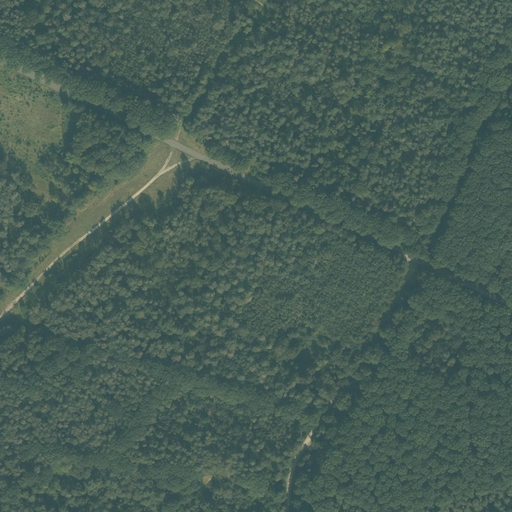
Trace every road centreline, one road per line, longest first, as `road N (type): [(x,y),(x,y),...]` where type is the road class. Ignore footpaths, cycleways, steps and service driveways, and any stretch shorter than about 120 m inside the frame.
road 1 (unclassified): [(416,260),(0,59)]
road 2 (track): [(278,394),(3,315)]
road 3 (unclassified): [(416,260),(297,457),(286,511)]
road 4 (unknown): [(296,511),(440,271)]
road 5 (track): [(173,144),(163,171),(0,318)]
road 6 (track): [(426,264),(511,70)]
road 7 (track): [(173,144),(266,7)]
road 8 (track): [(266,7),(396,67)]
road 9 (track): [(396,67),(511,124)]
